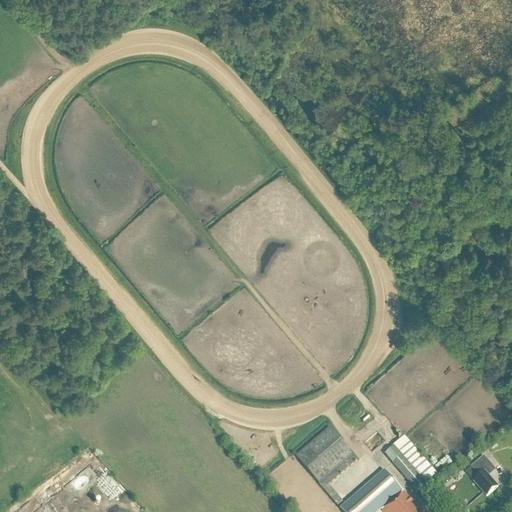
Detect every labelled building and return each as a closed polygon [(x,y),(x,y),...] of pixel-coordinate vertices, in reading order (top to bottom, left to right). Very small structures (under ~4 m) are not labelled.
[(486,222),(491,227),(496,223),(491,217),(486,222)] [(296,457),(320,485),(319,486),(337,507),(343,503),(329,486),(358,461),(330,429),(296,457)] [(364,442),(371,451),(384,441),(377,432),(364,442)] [(402,457),(426,485),(437,475),(404,437),(393,447),(394,448),(401,457),(402,457)] [(401,457),(394,448),(385,456),(393,465),(401,457)] [(401,457),(393,465),(417,493),(426,485),(402,457),(401,457)] [(473,483),(487,498),(498,488),(486,473),(492,468),(484,458),(471,468),(479,478),(473,483)] [(376,511),(379,510),(401,491),(385,472),(340,510),(341,511),(376,511)] [(338,486),(343,492),(357,480),(352,475),(338,486)] [(419,511),(401,491),(379,510),(381,511),(419,511)]
